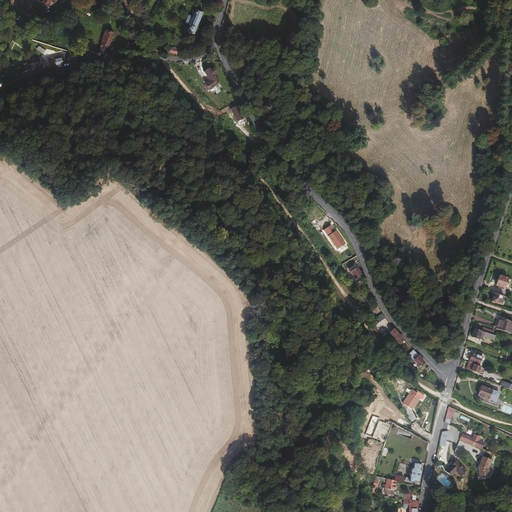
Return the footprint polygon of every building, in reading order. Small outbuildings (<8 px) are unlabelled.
[(192,32),(199,15),(201,10),(195,7),(194,8),(194,9),(191,15),(187,13),(183,21),(188,23),(185,29),(192,32)] [(129,29),(125,22),(121,25),(125,31),(129,29)] [(106,47),(111,31),(104,28),(101,35),(102,36),(101,38),(97,50),(110,54),(112,49),(106,47)] [(175,54),(176,48),(167,46),(163,42),(160,44),(166,50),(165,52),(175,54)] [(63,62),(63,61),(61,54),(48,56),(49,65),(63,62)] [(41,67),(39,60),(32,61),(31,60),(28,61),(29,63),(24,64),(25,70),(41,67)] [(197,74),(191,64),(186,68),(192,78),(197,74)] [(216,73),(213,69),(210,71),(208,69),(204,72),(209,81),(213,79),(214,78),(213,75),(216,73)] [(217,85),(213,79),(209,81),(204,85),(208,91),(217,85)] [(237,122),(244,119),(237,106),(230,109),(237,122)] [(328,222),(329,221),(325,216),(319,221),(323,226),(322,227),(330,236),(336,232),(328,222)] [(360,275),(355,266),(348,270),(353,279),(360,275)] [(503,289),(507,279),(498,276),(495,286),(503,289)] [(501,301),(502,297),(492,294),(490,298),(491,299),(490,302),(494,303),(494,302),(501,305),(503,302),(501,301)] [(497,330),(501,319),(486,314),(483,325),(497,330)] [(381,327),(387,321),(385,318),(378,324),(381,327)] [(492,336),(493,332),(482,328),(480,332),(492,336)] [(403,340),(393,329),(389,333),(392,337),(391,338),(397,345),(403,340)] [(480,332),(473,329),(470,337),(480,341),(481,337),(492,341),(494,337),(492,336),(480,332)] [(424,362),(412,350),(407,354),(419,367),(424,362)] [(477,365),(481,355),(472,352),(471,353),(468,361),(477,365)] [(477,373),(479,367),(467,363),(465,369),(477,373)] [(511,385),(502,382),(500,386),(505,388),(506,389),(511,390),(511,385)] [(490,389),(480,386),(477,395),(483,397),(494,401),(497,394),(490,392),(490,390),(490,389)] [(423,399),(413,391),(403,405),(411,411),(419,400),(421,402),(423,399)] [(451,424),(454,409),(448,407),(445,422),(451,424)] [(384,442),(390,425),(378,421),(372,437),(384,442)] [(484,444),(469,438),(468,439),(461,436),(459,440),(476,448),(476,447),(482,450),(484,444)] [(487,470),(491,461),(482,458),(478,469),(479,478),(488,477),(487,470)] [(466,473),(454,460),(449,465),(450,467),(445,472),(449,477),(455,471),(461,477),(466,473)] [(419,469),(420,463),(412,462),(411,468),(410,468),(408,478),(404,477),(403,481),(413,483),(413,482),(418,483),(420,470),(419,469)] [(403,477),(395,475),(393,481),(394,482),(401,484),(403,477)] [(393,481),(385,479),(383,488),(385,489),(385,490),(391,492),(391,490),(392,490),(394,482),(393,481)] [(418,502),(402,500),(401,505),(407,505),(406,511),(416,511),(417,508),(418,502)]
